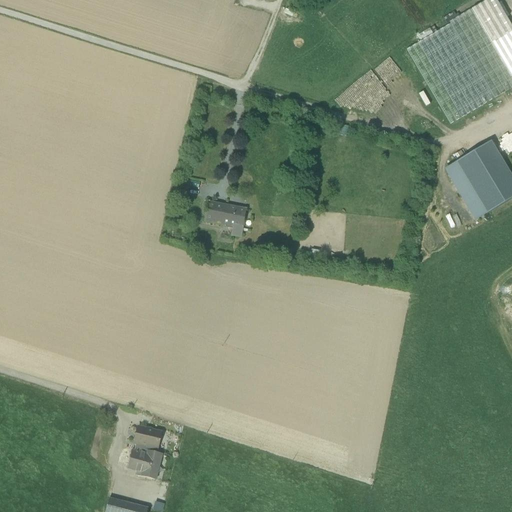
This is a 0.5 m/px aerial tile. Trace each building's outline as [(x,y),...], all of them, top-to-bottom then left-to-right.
[(511,28),(495,0),(488,0),(471,10),(511,79),(511,28)] [(511,88),(511,79),(471,10),(449,23),(450,25),(494,100),(511,88)] [(450,25),(406,51),(450,126),(494,100),(450,25)] [(511,178),(490,142),(456,163),(487,215),(511,199),(511,178)] [(235,209),(207,204),(204,223),(231,228),(235,209)] [(246,211),(235,209),(231,228),(233,228),(242,230),(246,211)] [(242,230),(233,228),(231,237),(240,239),(242,230)] [(145,430),(137,428),(134,444),(136,444),(134,451),(132,451),(127,470),(137,472),(136,476),(156,481),(162,455),(156,454),(161,434),(152,432),(151,430),(147,429),(145,430)] [(147,511),(148,510),(108,500),(105,511),(147,511)] [(153,502),(152,511),(162,511),(163,503),(153,502)]
